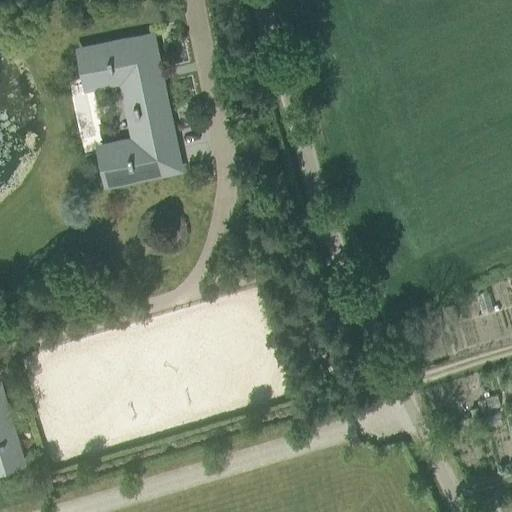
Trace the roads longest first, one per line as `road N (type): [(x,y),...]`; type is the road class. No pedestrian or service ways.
road 1 (unclassified): [(462,511),(352,297),(256,0)]
road 2 (unknown): [(206,0),(219,151),(201,268),(163,299),(0,353)]
road 3 (track): [(403,409),(66,511)]
road 4 (track): [(393,387),(511,354)]
